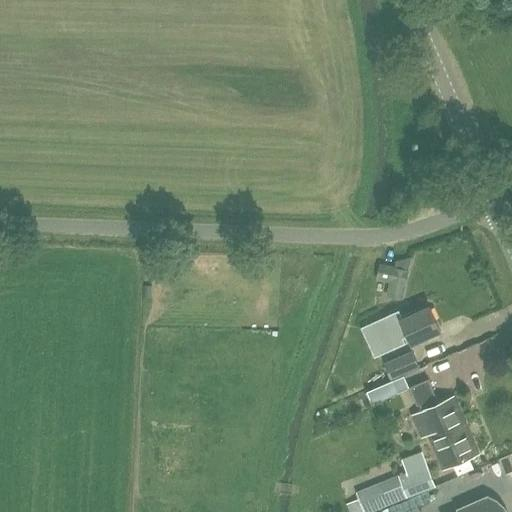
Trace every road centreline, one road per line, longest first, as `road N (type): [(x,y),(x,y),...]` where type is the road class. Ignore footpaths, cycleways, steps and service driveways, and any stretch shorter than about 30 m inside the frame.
road 1 (unclassified): [(494,202),(381,237),(0,225)]
road 2 (secondary): [(494,202),(409,0)]
